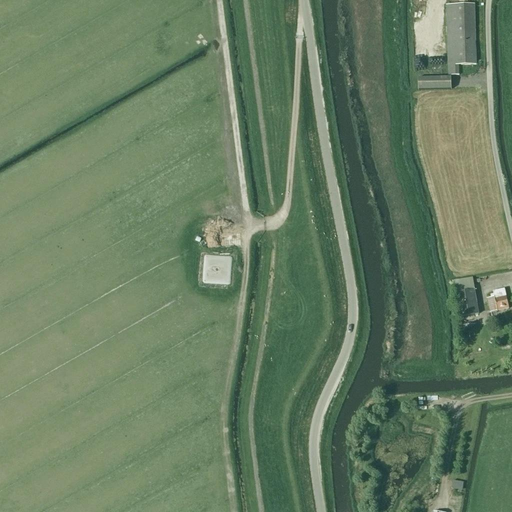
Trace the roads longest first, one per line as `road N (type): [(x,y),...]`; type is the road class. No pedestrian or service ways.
road 1 (unclassified): [(320,511),(312,437),(348,338),(352,303),(302,0)]
road 2 (track): [(235,511),(226,426),(249,224)]
road 3 (unclassified): [(511,234),(490,119),(488,0)]
